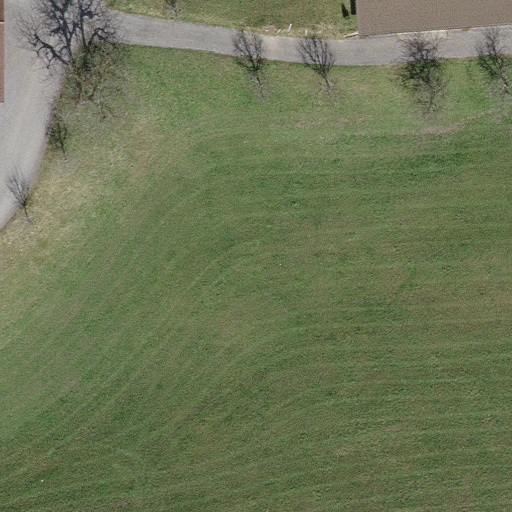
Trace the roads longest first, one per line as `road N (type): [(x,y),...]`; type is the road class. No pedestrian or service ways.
road 1 (track): [(75,21),(300,53),(511,49)]
road 2 (track): [(84,0),(0,198)]
